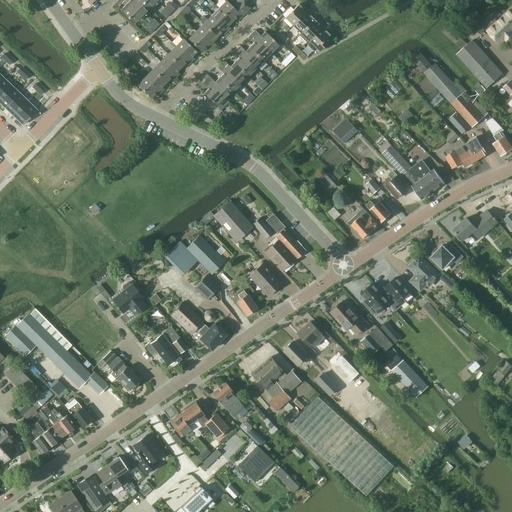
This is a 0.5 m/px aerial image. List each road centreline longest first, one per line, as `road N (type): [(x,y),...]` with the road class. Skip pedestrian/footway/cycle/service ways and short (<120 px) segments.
road 1 (tertiary): [(0,505),(344,266)]
road 2 (residential): [(344,266),(261,173),(155,118)]
road 3 (tertiary): [(344,266),(475,184),(511,171)]
road 4 (residential): [(155,118),(270,0)]
road 5 (unknown): [(167,392),(94,296)]
